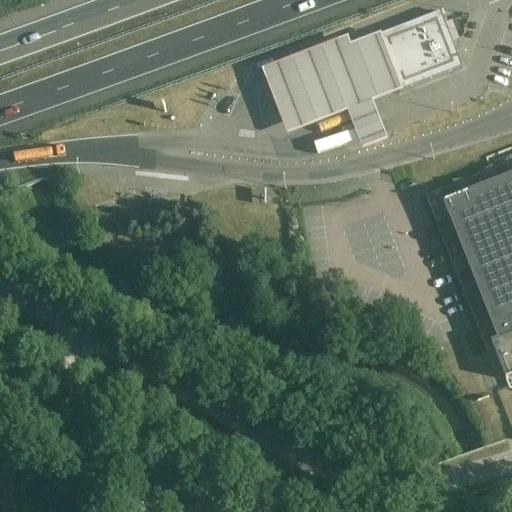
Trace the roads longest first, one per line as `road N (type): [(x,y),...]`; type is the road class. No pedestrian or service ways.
road 1 (unclassified): [(89,349),(349,481),(430,490),(511,467)]
road 2 (motorway): [(0,111),(310,0)]
road 3 (unclassified): [(89,349),(77,393),(145,511)]
road 4 (motorway): [(150,0),(0,56)]
